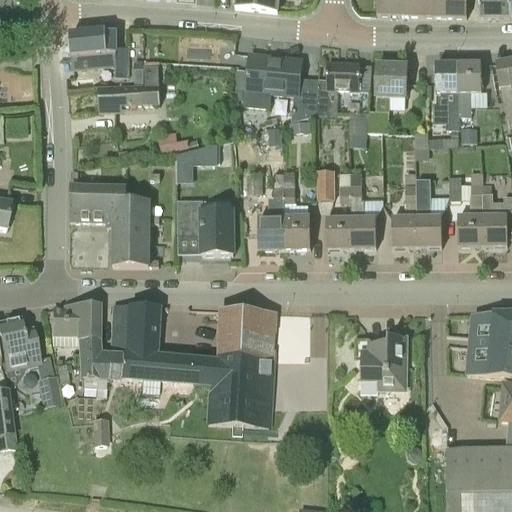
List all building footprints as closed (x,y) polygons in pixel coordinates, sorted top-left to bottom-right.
[(278,0),(236,0),(235,12),(277,17),(278,15),(277,15),(278,0)] [(400,20),(400,0),(377,0),(377,20),(400,20)] [(423,0),(400,0),(400,20),(422,21),(423,0)] [(445,22),(445,0),(423,0),(422,21),(445,22)] [(466,22),(467,0),(445,0),(445,22),(466,22)] [(479,0),(479,3),(479,23),(510,23),(509,0),(479,0)] [(128,52),(116,52),(116,35),(69,40),(71,73),(116,68),(115,82),(128,81),(128,52)] [(316,121),(318,84),(300,83),(301,65),(282,63),(281,68),(269,67),(269,62),(250,60),(246,95),(243,112),(270,114),(272,98),(291,99),(289,126),(316,121)] [(511,65),(496,69),(503,108),(499,109),(504,133),(511,131),(511,65)] [(327,95),(359,96),(360,69),(327,68),(327,84),(318,84),(316,121),(326,119),(327,95)] [(390,101),(405,102),(406,70),(377,69),(376,103),(377,103),(377,116),(368,116),(367,116),(367,121),(366,136),(389,137),(390,101)] [(460,133),(460,122),(459,69),(436,69),(436,98),(436,108),(446,108),(446,135),(451,135),(458,135),(460,135),(460,133)] [(459,69),(460,122),(472,121),(471,98),(481,97),(481,69),(459,69)] [(159,93),(158,93),(158,72),(145,72),(145,93),(98,95),(99,117),(117,116),(117,110),(160,109),(159,93)] [(143,89),(143,73),(135,73),(135,89),(143,89)] [(366,136),(367,121),(352,121),(350,121),(349,138),(367,139),(366,136)] [(311,137),(310,125),(290,128),(291,139),(311,137)] [(282,150),(281,133),(268,134),(269,151),(282,150)] [(477,147),(476,133),(461,133),(461,147),(477,147)] [(175,137),(159,140),(163,160),(189,156),(187,145),(176,147),(175,137)] [(428,152),(429,143),(429,138),(415,138),(415,153),(415,165),(428,165),(428,154),(428,152)] [(451,143),(429,143),(428,152),(459,151),(459,142),(458,142),(451,143)] [(187,146),(189,155),(199,153),(197,144),(187,146)] [(117,158),(117,165),(128,164),(128,157),(117,158)] [(335,205),(335,176),(317,176),(317,205),(335,205)] [(94,228),(94,192),(78,192),(78,178),(71,177),(71,192),(70,228),(94,228)] [(470,190),(461,190),(461,206),(471,205),(471,222),(457,222),(458,252),(483,251),(481,177),(471,177),(470,190)] [(508,251),(508,245),(511,244),(511,201),(504,202),(504,207),(493,207),(493,199),(483,199),(483,177),(481,177),(483,251),(508,251)] [(417,207),(417,190),(417,187),(416,178),(404,178),(406,223),(392,223),(392,253),(418,252),(418,223),(417,223),(416,207),(417,207)] [(262,179),(246,179),(247,200),(262,200),(262,179)] [(284,223),(284,211),(283,191),(283,180),(273,180),(273,207),(269,208),(269,223),(258,223),(258,255),(285,255),(284,223)] [(449,203),(449,206),(461,206),(461,190),(460,183),(449,183),(449,203)] [(417,187),(417,190),(417,207),(416,207),(417,223),(418,223),(418,252),(442,252),(441,223),(431,223),(430,187),(417,187)] [(283,191),(284,211),(295,211),(296,191),(283,191)] [(339,209),(351,208),(350,191),(340,192),(339,193),(339,209)] [(361,191),(360,192),(350,191),(351,208),(351,224),(352,253),(376,253),(376,224),(363,224),(363,205),(361,205),(361,191)] [(114,193),(98,192),(94,192),(94,228),(108,228),(114,223),(114,193)] [(127,204),(127,193),(114,193),(114,223),(119,228),(127,221),(149,221),(149,204),(127,204)] [(11,208),(0,206),(0,233),(5,235),(11,208)] [(233,260),(233,206),(177,206),(178,242),(202,242),(202,260),(233,260)] [(159,221),(149,221),(127,221),(119,228),(113,233),(113,244),(149,244),(149,228),(159,228),(159,221)] [(284,223),(285,255),(310,254),(310,222),(284,223)] [(326,254),(352,253),(351,224),(326,225),(326,254)] [(149,264),(149,244),(113,244),(113,271),(149,272),(149,271),(159,271),(159,265),(149,264)] [(100,310),(96,310),(65,310),(65,314),(51,314),(51,350),(78,350),(78,346),(99,346),(99,345),(100,310)] [(156,312),(113,310),(111,310),(110,357),(107,357),(107,359),(107,384),(118,384),(118,382),(208,389),(209,398),(207,427),(267,430),(273,356),(271,356),(273,337),(308,339),(309,319),(219,315),(217,367),(154,361),(156,312)] [(511,382),(511,319),(472,320),(467,378),(511,382)] [(30,370),(22,335),(19,323),(0,327),(0,348),(6,375),(30,370)] [(38,363),(36,353),(31,333),(22,335),(30,370),(35,368),(39,384),(37,385),(44,411),(61,407),(55,381),(49,361),(38,363)] [(405,395),(405,363),(405,343),(388,343),(388,344),(355,344),(355,363),(361,363),(361,387),(379,386),(378,395),(405,395)] [(100,357),(99,346),(78,346),(78,350),(79,393),(95,393),(95,402),(106,402),(106,393),(106,384),(107,384),(107,359),(107,357),(100,357)] [(68,387),(65,374),(69,373),(68,369),(55,370),(59,389),(68,387)] [(500,424),(511,425),(511,390),(503,390),(500,424)] [(0,454),(14,453),(12,433),(6,396),(0,397),(0,454)] [(105,450),(106,425),(93,425),(92,450),(105,450)] [(423,461),(422,455),(418,451),(411,451),(407,456),(407,463),(412,467),(419,466),(423,461)] [(511,511),(511,453),(447,455),(446,511),(511,511)]
